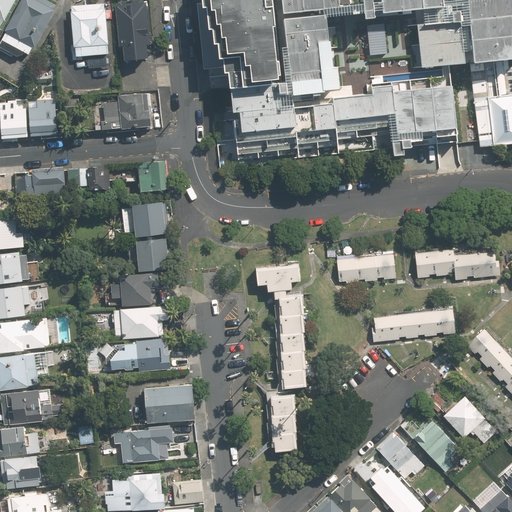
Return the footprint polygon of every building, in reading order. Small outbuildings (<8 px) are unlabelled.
[(4,18),(13,0),(0,0),(0,20),(2,17),(4,18)] [(56,4),(49,0),(20,0),(5,29),(6,30),(0,41),(0,45),(16,55),(25,52),(27,53),(32,44),(35,46),(55,10),(53,9),(56,4)] [(146,0),(115,4),(120,45),(124,44),(126,59),(149,56),(147,42),(151,42),(150,39),(153,39),(148,4),(146,3),(146,0)] [(228,80),(278,76),(271,0),(203,0),(204,6),(206,6),(208,27),(212,26),(214,43),(217,42),(218,58),(226,57),(228,80)] [(281,0),(283,11),(340,6),(340,5),(339,0),(281,0)] [(373,0),(363,0),(365,17),(375,16),(373,0)] [(381,0),(383,12),(444,6),(443,0),(381,0)] [(511,0),(466,0),(473,61),(511,57),(511,0)] [(75,10),(73,10),(75,44),(74,44),(74,58),(84,57),(84,55),(109,53),(105,2),(74,5),(75,10)] [(284,18),(293,91),(327,87),(321,39),(329,38),(326,13),(284,18)] [(422,67),(465,62),(461,19),(417,24),(422,67)] [(480,144),(492,143),(487,97),(509,94),(505,59),(471,62),(480,144)] [(215,114),(290,105),(287,77),(212,86),(215,114)] [(56,78),(45,78),(45,88),(56,88),(56,78)] [(397,133),(456,126),(451,84),(392,91),(395,112),(397,133)] [(397,133),(395,112),(392,91),(391,85),(372,88),(372,93),(333,98),(333,102),(339,152),(399,145),(397,133)] [(121,128),(150,126),(147,92),(118,95),(118,100),(104,101),(105,120),(101,120),(102,129),(121,127),(121,128)] [(492,143),(511,141),(511,94),(509,94),(487,97),(492,143)] [(27,137),(25,108),(17,109),(16,97),(7,98),(8,100),(0,100),(0,125),(1,139),(27,137)] [(28,107),(29,136),(57,135),(55,97),(37,98),(38,106),(28,107)] [(339,152),(333,102),(290,108),(297,158),(339,153),(339,152)] [(222,167),(297,158),(290,108),(290,105),(215,114),(222,167)] [(169,189),(167,160),(139,162),(142,191),(169,189)] [(108,164),(69,168),(71,187),(110,183),(108,164)] [(33,194),(64,192),(62,169),(30,172),(31,175),(25,175),(27,193),(33,192),(33,194)] [(169,200),(132,203),(135,234),(172,231),(169,200)] [(0,215),(0,245),(23,244),(21,230),(15,230),(13,214),(0,215)] [(170,237),(138,239),(141,270),(172,267),(170,237)] [(19,253),(18,249),(0,250),(0,282),(22,280),(21,278),(28,278),(25,253),(19,253)] [(452,249),(434,251),(437,276),(455,274),(453,254),(452,249)] [(494,250),(473,252),(476,276),(496,274),(494,250)] [(434,251),(414,253),(416,278),(437,276),(434,251)] [(393,252),(374,254),(377,277),(395,275),(393,252)] [(473,252),(453,254),(455,274),(455,279),(476,276),(473,252)] [(374,254),(356,256),(359,279),(377,277),(374,254)] [(356,256),(338,258),(340,281),(359,279),(356,256)] [(278,296),(287,294),(286,291),(286,287),(291,286),(291,278),(299,277),(297,261),(256,266),(258,283),(267,282),(267,289),(274,288),(274,296),(278,296)] [(124,305),(159,302),(158,285),(160,285),(159,270),(121,274),(122,282),(114,283),(115,293),(109,294),(110,305),(124,304),(124,305)] [(0,284),(0,315),(23,313),(22,302),(38,300),(37,287),(37,284),(21,286),(21,283),(0,284)] [(280,313),(299,311),(301,311),(299,293),(287,294),(278,296),(279,312),(280,313)] [(165,334),(164,319),(168,318),(167,304),(121,308),(121,309),(114,310),(117,334),(123,333),(124,338),(165,334)] [(452,307),(433,310),(435,332),(455,330),(452,307)] [(433,310),(413,312),(415,335),(435,332),(433,310)] [(280,332),(300,330),(301,330),(299,311),(280,313),(279,312),(278,312),(280,330),(280,332)] [(413,312),(393,314),(396,337),(415,335),(413,312)] [(393,314),(373,316),(376,339),(396,337),(393,314)] [(0,351),(50,346),(47,317),(0,321),(0,351)] [(500,343),(486,328),(469,344),(482,359),(500,343)] [(302,349),(300,330),(280,332),(280,330),(278,330),(281,351),(300,349),(302,349)] [(172,366),(169,336),(136,339),(136,341),(119,343),(119,347),(109,357),(111,359),(112,366),(125,365),(125,368),(134,367),(133,365),(138,365),(139,369),(172,366)] [(511,358),(511,355),(500,343),(482,359),(496,373),(511,358)] [(283,369),(302,367),(300,349),(281,351),(282,367),(283,369)] [(35,352),(0,355),(0,386),(38,382),(35,352)] [(511,385),(511,358),(496,373),(509,388),(511,385)] [(283,369),(282,367),(280,367),(282,386),(304,383),(302,367),(283,369)] [(144,387),(147,421),(194,416),(190,383),(144,387)] [(40,387),(2,391),(5,423),(43,419),(43,417),(56,416),(56,414),(64,413),(63,402),(53,403),(51,388),(40,389),(40,387)] [(439,413),(448,404),(437,392),(428,400),(439,413)] [(274,415),(293,412),(294,412),(292,394),(273,396),(274,415)] [(496,429),(465,395),(444,415),(465,437),(472,430),(483,441),(496,429)] [(275,432),(294,430),(295,430),(293,412),(274,415),(273,415),(275,432)] [(450,458),(460,448),(431,418),(420,428),(411,418),(403,426),(446,470),(454,462),(450,458)] [(96,442),(95,423),(79,424),(81,443),(96,442)] [(0,427),(0,454),(37,451),(34,424),(0,427)] [(164,457),(163,441),(164,441),(163,426),(129,429),(129,431),(114,433),(115,443),(121,442),(123,461),(132,460),(132,461),(160,459),(159,457),(164,457)] [(294,430),(275,432),(274,432),(274,439),(276,439),(277,449),(296,447),(294,430)] [(377,447),(404,477),(421,462),(394,432),(377,447)] [(40,484),(36,455),(2,458),(5,488),(40,484)] [(371,484),(395,511),(419,511),(424,508),(390,468),(386,471),(381,465),(369,475),(375,481),(371,484)] [(115,489),(107,490),(110,510),(135,507),(135,509),(166,505),(162,472),(130,475),(131,478),(114,480),(115,489)] [(368,511),(376,505),(348,476),(329,495),(345,511),(368,511)] [(203,500),(201,478),(174,481),(176,503),(203,500)] [(479,508),(482,511),(511,511),(511,500),(501,489),(479,508)] [(47,493),(47,492),(11,496),(11,497),(8,497),(9,511),(63,511),(63,508),(54,509),(52,492),(47,493)] [(343,511),(327,495),(308,511),(343,511)]
